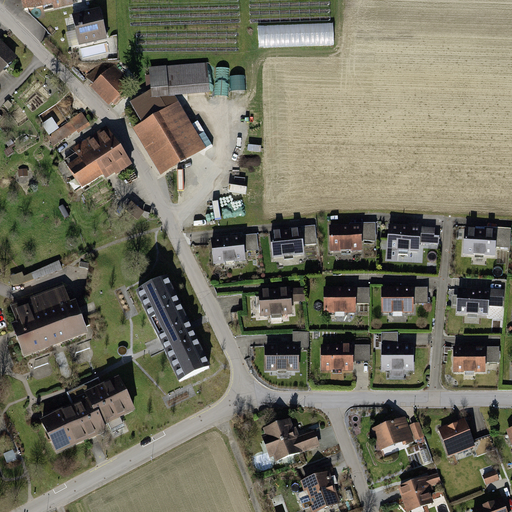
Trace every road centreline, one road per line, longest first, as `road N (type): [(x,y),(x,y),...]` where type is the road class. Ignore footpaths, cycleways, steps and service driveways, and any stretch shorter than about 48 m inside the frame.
road 1 (residential): [(0,12),(116,125),(169,219),(248,395)]
road 2 (residential): [(248,395),(30,511)]
road 3 (residential): [(433,400),(447,222)]
